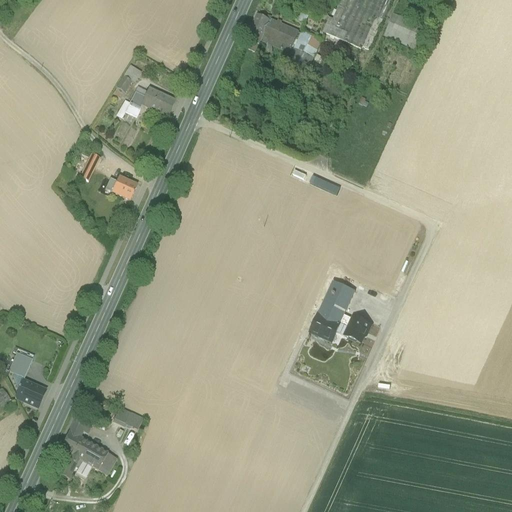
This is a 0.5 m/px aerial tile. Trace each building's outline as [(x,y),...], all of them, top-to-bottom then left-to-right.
[(326,35),(326,36),(361,51),(362,49),(383,0),(342,0),(332,22),(326,35)] [(385,0),(383,0),(362,49),(369,52),(391,3),(385,0)] [(396,14),(388,32),(419,47),(428,29),(396,14)] [(269,22),(257,17),(255,22),(267,27),(269,22)] [(330,21),(324,34),(326,35),(332,22),(330,21)] [(267,27),(255,22),(246,40),(258,46),(263,36),(267,27)] [(282,28),(269,22),(267,27),(263,36),(276,42),(282,28)] [(282,28),(276,42),(273,48),(288,54),(297,34),(282,28)] [(300,37),(287,66),(298,71),(315,34),(302,29),(299,36),(300,37)] [(316,35),(299,72),(305,74),(322,38),(316,35)] [(131,66),(126,73),(137,80),(141,72),(131,66)] [(137,80),(126,73),(122,79),(130,84),(133,86),(137,80)] [(130,84),(122,79),(116,90),(123,95),(130,84)] [(123,95),(116,90),(112,97),(119,101),(123,95)] [(175,103),(148,91),(143,99),(134,95),(128,105),(129,106),(128,107),(130,108),(130,107),(139,112),(141,108),(167,119),(175,103)] [(124,103),(119,111),(124,114),(128,107),(129,106),(128,105),(124,103)] [(128,107),(124,114),(135,120),(139,112),(130,107),(130,108),(128,107)] [(120,121),(124,114),(119,111),(115,118),(120,121)] [(96,171),(86,166),(79,180),(90,185),(96,171)] [(308,185),(337,198),(342,188),(313,175),(308,185)] [(350,229),(360,209),(337,198),(308,185),(289,176),(279,198),(350,229)] [(137,187),(118,178),(116,183),(111,194),(129,203),(137,187)] [(116,183),(109,181),(105,191),(111,194),(116,183)] [(349,232),(278,200),(268,221),(339,253),(349,232)] [(358,284),(390,213),(369,203),(366,211),(337,274),(358,284)] [(366,211),(360,209),(350,229),(349,232),(339,253),(338,256),(317,303),(303,332),(309,335),(318,316),(333,283),(337,274),(366,211)] [(392,214),(360,285),(388,297),(420,227),(392,214)] [(338,256),(267,224),(246,270),(317,303),(338,256)] [(317,303),(246,270),(230,306),(301,338),(303,332),(317,303)] [(337,274),(333,283),(355,293),(358,284),(337,274)] [(333,283),(318,316),(340,326),(344,317),(355,293),(333,283)] [(305,345),(228,311),(214,342),(290,376),(305,345)] [(340,326),(318,316),(309,335),(331,345),(340,326)] [(371,328),(353,320),(353,321),(344,317),(340,326),(349,330),(345,338),(361,345),(366,333),(368,334),(371,328)] [(32,362),(17,355),(9,374),(13,376),(24,380),(32,362)] [(45,392),(34,388),(23,383),(24,380),(13,376),(12,378),(16,389),(19,390),(15,399),(15,400),(26,405),(38,410),(45,392)] [(400,382),(382,379),(380,389),(398,393),(400,382)] [(0,390),(0,408),(10,401),(2,390),(0,390)] [(130,415),(119,410),(113,422),(125,427),(130,415)] [(86,424),(75,419),(71,428),(83,433),(86,424)] [(83,433),(71,428),(60,452),(71,457),(80,439),(83,433)] [(91,445),(80,439),(71,457),(79,462),(80,463),(91,445)] [(108,455),(91,445),(80,463),(97,472),(106,458),(108,455)] [(71,457),(61,477),(69,481),(79,462),(71,457)] [(106,458),(97,472),(106,478),(115,463),(106,458)]
